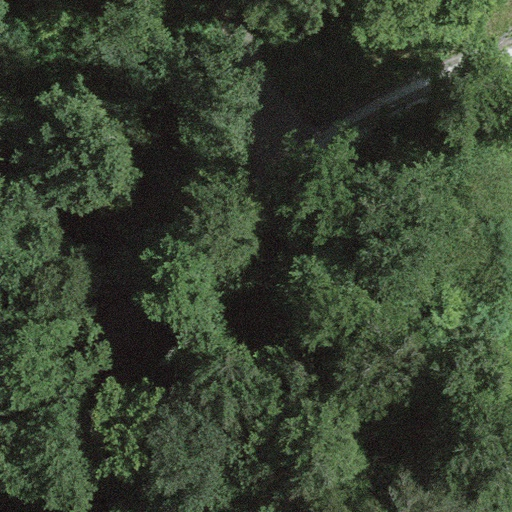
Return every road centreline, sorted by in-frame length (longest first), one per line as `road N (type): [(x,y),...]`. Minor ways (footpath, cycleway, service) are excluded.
road 1 (track): [(511,51),(445,71),(282,179),(0,410)]
road 2 (track): [(231,0),(282,179)]
